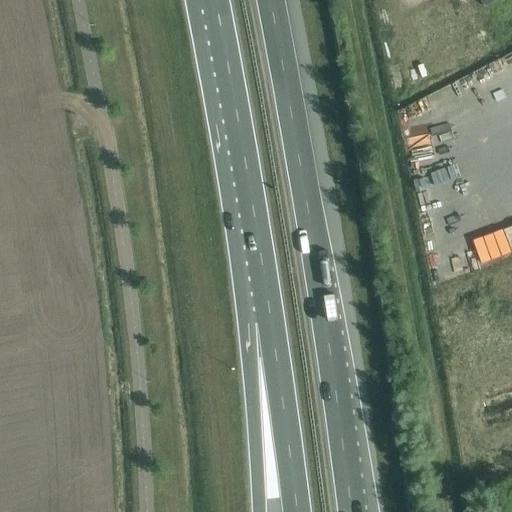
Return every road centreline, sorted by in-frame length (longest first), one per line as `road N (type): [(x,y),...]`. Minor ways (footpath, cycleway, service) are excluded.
road 1 (motorway): [(350,511),(317,268),(268,0)]
road 2 (motorway): [(214,0),(269,317)]
road 3 (motorway): [(269,317),(296,511)]
road 4 (motorway): [(269,317),(258,511)]
